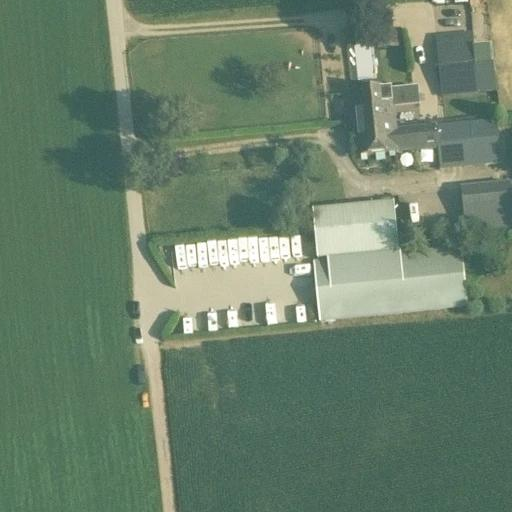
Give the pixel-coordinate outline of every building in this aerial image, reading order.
[(470,29),(435,33),(441,90),(442,99),(498,92),(492,45),(473,48),(470,29)] [(401,48),(399,30),(381,32),(383,50),(401,48)] [(496,119),(396,128),(394,109),(420,106),(418,88),(391,90),(391,91),(352,95),(358,158),(438,150),(439,171),(501,165),(496,119)] [(511,183),(510,184),(461,188),(465,234),(511,229),(511,183)] [(397,253),(393,204),(312,211),(316,260),(397,253)] [(468,308),(462,248),(313,262),(297,264),(299,286),(316,284),(320,323),(468,308)]
